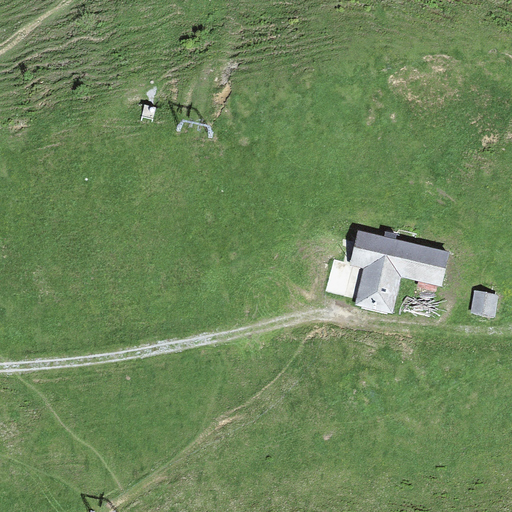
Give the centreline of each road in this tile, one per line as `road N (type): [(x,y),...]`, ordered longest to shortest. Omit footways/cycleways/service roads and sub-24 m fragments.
road 1 (track): [(341,322),(0,368)]
road 2 (track): [(511,339),(341,322)]
